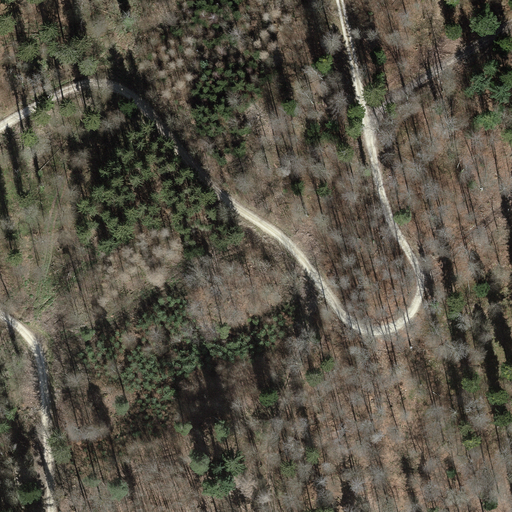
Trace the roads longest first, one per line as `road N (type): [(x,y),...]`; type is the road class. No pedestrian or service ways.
road 1 (track): [(0,126),(66,89),(118,88),(226,200),(298,252),(343,316),(369,330),(403,319),(420,285),(378,189),(369,122)]
road 2 (track): [(51,511),(38,353),(0,312)]
road 3 (track): [(369,122),(407,88),(511,22)]
road 4 (track): [(369,122),(338,0)]
